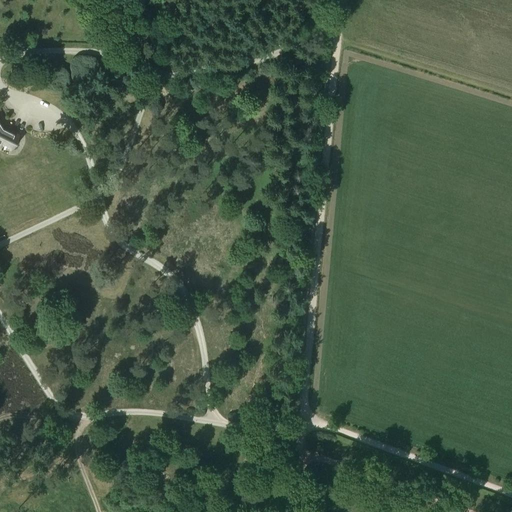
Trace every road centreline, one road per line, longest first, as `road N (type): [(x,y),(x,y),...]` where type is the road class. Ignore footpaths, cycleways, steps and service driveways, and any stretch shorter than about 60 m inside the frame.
road 1 (track): [(293,511),(340,0)]
road 2 (track): [(337,41),(511,96)]
